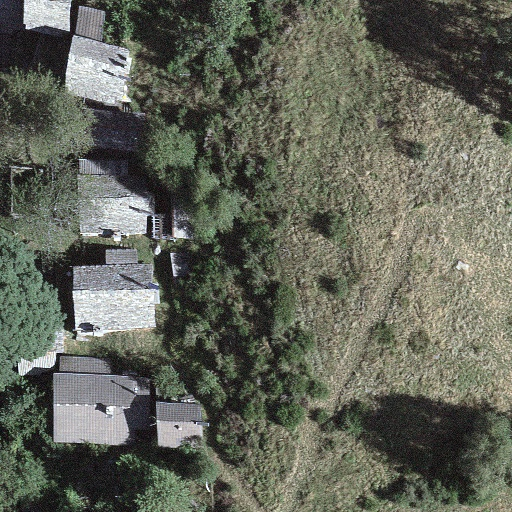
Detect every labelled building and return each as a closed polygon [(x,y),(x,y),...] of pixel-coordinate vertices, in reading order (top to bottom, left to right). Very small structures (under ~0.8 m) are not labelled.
[(70,0),(0,0),(0,32),(66,41),(70,0)] [(131,51),(72,35),(58,92),(128,106),(131,51)] [(142,112),(85,112),(85,150),(143,149),(142,112)] [(141,174),(74,177),(77,235),(144,232),(141,174)] [(195,186),(169,188),(172,240),(198,238),(195,186)] [(151,264),(71,269),(74,336),(155,331),(151,264)] [(52,376),(52,445),(133,445),(133,375),(52,376)] [(199,404),(154,405),(155,450),(200,449),(199,404)]
